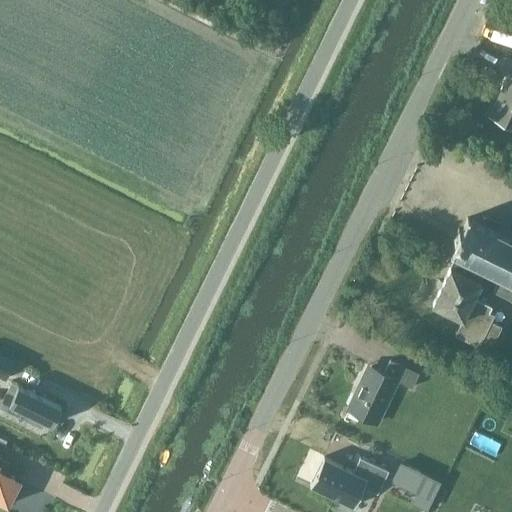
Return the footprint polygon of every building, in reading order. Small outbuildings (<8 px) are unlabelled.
[(511,78),(507,76),(489,115),(511,126),(511,78)] [(439,287),(432,302),(463,317),(455,333),(478,344),(481,337),(491,342),(499,325),(490,320),(493,313),(487,310),(490,305),(472,296),(485,268),(497,274),(490,289),(511,299),(511,240),(467,218),(461,231),(458,229),(456,232),(453,239),(453,240),(455,242),(449,253),(451,254),(449,258),(452,259),(442,282),(438,280),(436,286),(439,287)] [(0,352),(0,375),(10,380),(19,362),(0,352)] [(397,379),(412,387),(419,373),(390,359),(383,372),(371,366),(358,393),(355,392),(347,408),(376,422),(397,379)] [(9,394),(2,408),(45,430),(52,417),(59,420),(65,408),(22,386),(17,397),(9,394)] [(0,501),(7,505),(19,480),(0,470),(0,459),(1,457),(0,456),(0,501)] [(351,474),(322,459),(308,488),(351,510),(362,488),(376,495),(387,473),(358,459),(351,474)] [(434,482),(396,463),(389,477),(427,496),(434,482)]
